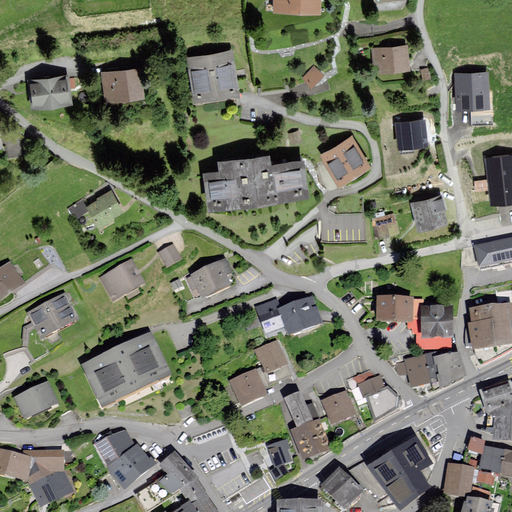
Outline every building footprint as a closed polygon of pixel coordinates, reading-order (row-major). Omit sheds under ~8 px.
[(319,0),(275,0),(275,11),(319,13),(319,0)] [(404,70),(402,46),(370,49),(371,65),(377,64),(377,73),(404,70)] [(231,51),(229,51),(185,57),(191,101),(236,95),(231,51)] [(320,76),(311,68),(301,79),(309,87),(320,76)] [(138,98),(135,69),(98,73),(100,101),(138,98)] [(489,108),(488,74),(457,75),(459,110),(489,108)] [(71,102),(68,76),(28,80),(32,107),(71,102)] [(423,122),(398,124),(401,149),(426,146),(423,122)] [(365,166),(349,137),(317,155),(334,184),(365,166)] [(262,153),(212,160),(213,171),(198,173),(203,208),(301,195),(297,159),(263,164),(262,153)] [(511,202),(511,156),(488,160),(493,205),(511,202)] [(120,216),(107,193),(95,200),(83,206),(96,230),(120,216)] [(414,206),(421,231),(446,224),(439,199),(414,206)] [(511,238),(476,247),(480,267),(511,259),(511,238)] [(154,256),(164,270),(179,260),(169,246),(154,256)] [(227,277),(222,263),(187,278),(197,301),(226,288),(222,279),(227,277)] [(127,265),(96,282),(108,303),(139,286),(127,265)] [(0,273),(0,302),(25,287),(12,266),(0,273)] [(63,296),(27,316),(40,340),(77,320),(63,296)] [(451,321),(451,306),(423,306),(423,300),(412,300),(412,297),(378,297),(378,302),(378,319),(408,319),(408,328),(413,328),(413,331),(413,334),(418,334),(418,348),(451,348),(451,335),(451,321)] [(318,327),(308,300),(278,311),(275,303),(253,311),(262,336),(280,330),(283,340),(318,327)] [(479,366),(511,348),(511,303),(472,309),(474,323),(470,323),(474,348),(479,366)] [(79,370),(99,411),(167,378),(147,337),(79,370)] [(284,367),(273,344),(252,354),(263,377),(284,367)] [(432,380),(434,388),(440,385),(464,375),(460,359),(458,353),(433,356),(406,359),(406,361),(406,363),(397,364),(400,374),(409,373),(411,386),(428,381),(432,380)] [(263,398),(253,374),(227,385),(236,409),(263,398)] [(392,402),(396,401),(386,391),(382,392),(377,378),(374,380),(372,374),(355,380),(364,403),(357,406),(360,415),(368,412),(372,420),(395,412),(392,402)] [(505,384),(478,395),(486,414),(494,411),(495,437),(511,439),(511,398),(505,384)] [(14,400),(24,422),(59,407),(49,385),(14,400)] [(286,398),(298,428),(312,422),(299,392),(286,398)] [(343,396),(342,395),(320,405),(329,427),(352,417),(343,396)] [(318,420),(312,422),(298,428),(293,430),(304,458),(329,448),(318,420)] [(95,444),(109,468),(132,450),(121,433),(95,444)] [(485,441),(472,438),(469,449),(482,452),(485,441)] [(429,463),(413,439),(372,467),(399,506),(428,486),(417,471),(429,463)] [(288,447),(285,440),(268,447),(276,465),(291,459),(286,448),(288,447)] [(152,463),(137,446),(132,450),(109,468),(124,486),(152,463)] [(482,468),(500,472),(505,450),(486,446),(482,468)] [(511,451),(505,450),(500,472),(511,473),(511,452),(511,453),(511,451)] [(0,476),(28,483),(33,460),(26,458),(0,452),(0,476)] [(39,508),(71,495),(62,474),(63,454),(26,452),(26,458),(33,460),(28,483),(39,508)] [(161,465),(169,474),(159,480),(138,494),(148,511),(171,496),(181,489),(188,501),(173,511),(217,511),(213,505),(197,478),(175,452),(161,465)] [(472,467),(450,464),(447,492),(469,495),(472,467)] [(481,469),(478,479),(494,484),(497,474),(481,469)] [(361,491),(340,470),(324,485),(345,506),(361,491)] [(319,511),(320,501),(279,501),(278,511),(319,511)] [(486,511),(488,507),(464,501),(462,508),(460,507),(458,511),(486,511)]
